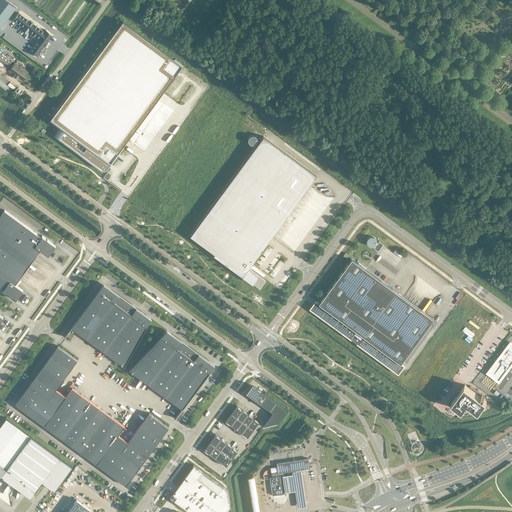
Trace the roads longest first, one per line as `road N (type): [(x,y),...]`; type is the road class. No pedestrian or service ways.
road 1 (unclassified): [(266,339),(350,222),(368,211),(511,314)]
road 2 (tertiary): [(397,491),(353,406),(266,339)]
road 3 (tertiary): [(248,361),(352,435),(386,495)]
road 4 (tertiary): [(266,339),(113,227)]
road 5 (tertiary): [(97,249),(248,361)]
road 6 (unclassified): [(138,511),(248,361)]
road 7 (unclassified): [(2,145),(110,0)]
road 8 (unclassified): [(97,249),(0,381)]
road 9 (tertiary): [(113,227),(2,145)]
road 10 (secondary): [(511,440),(397,491)]
road 11 (tertiary): [(0,178),(97,249)]
road 12 (secondary): [(402,502),(511,454)]
